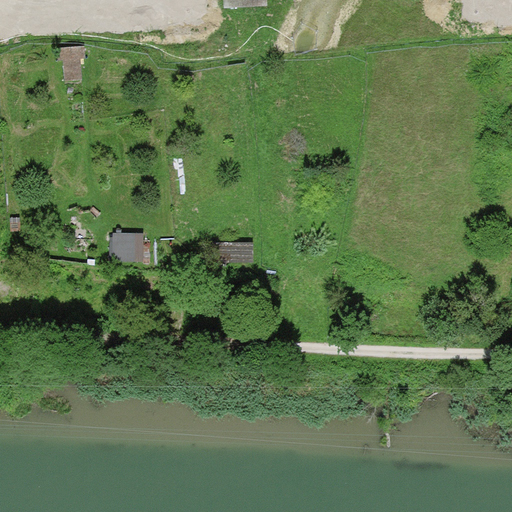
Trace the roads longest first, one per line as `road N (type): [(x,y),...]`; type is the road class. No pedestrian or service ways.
road 1 (track): [(0,337),(511,351)]
road 2 (residential): [(0,13),(159,0)]
